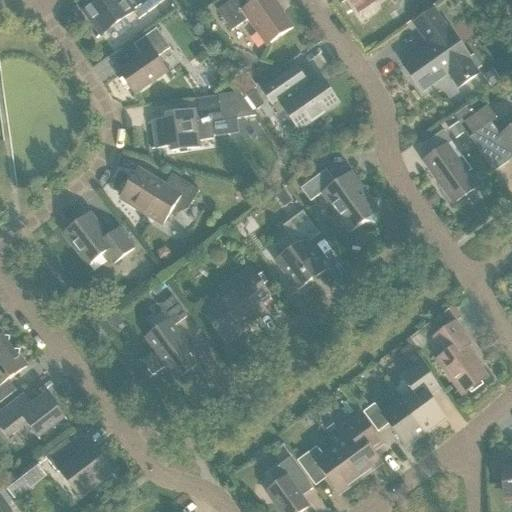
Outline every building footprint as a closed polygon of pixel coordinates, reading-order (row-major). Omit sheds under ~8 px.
[(89,9),(85,12),(102,36),(133,12),(139,20),(165,0),(96,0),(87,7),(89,9)] [(279,5),(275,0),(258,0),(249,6),(244,0),(233,0),(218,11),(232,31),(248,20),(267,46),(293,28),(278,6),(279,5)] [(378,0),(349,0),(359,13),(378,0)] [(449,33),(434,10),(414,24),(430,46),(403,65),(422,92),(452,71),(463,86),(479,75),(468,60),(470,58),(451,31),(449,33)] [(135,95),(168,73),(158,58),(171,49),(157,29),(134,45),(142,56),(119,72),(135,95)] [(274,105),(279,113),(285,109),(300,130),(338,104),(322,82),(311,89),(297,68),(263,91),(273,106),(274,105)] [(240,93),(219,96),(222,122),(257,116),(240,93)] [(172,152),(200,148),(199,142),(215,140),(211,115),(196,117),(195,111),(167,115),(168,120),(148,123),(148,124),(156,123),(159,147),(152,148),(152,149),(171,147),(172,152)] [(450,129),(456,138),(465,132),(459,123),(450,129)] [(492,123),(470,138),(494,173),(509,163),(507,160),(511,156),(511,128),(501,136),(492,123)] [(429,158),(423,162),(453,205),(478,188),(468,173),(471,170),(444,131),(421,147),(429,158)] [(336,183),(327,170),(301,189),(311,202),(323,194),(351,233),(365,223),(375,225),(379,200),(369,199),(350,173),(336,183)] [(165,187),(139,171),(122,199),(163,224),(180,197),(192,205),(200,191),(172,175),(165,187)] [(293,204),(284,192),(276,198),(285,210),(293,204)] [(304,212),(283,227),(297,246),(276,262),(287,277),(285,278),(296,293),(328,270),(308,243),(320,234),(304,212)] [(108,238),(90,214),(64,234),(89,266),(105,253),(114,264),(134,249),(119,229),(108,238)] [(207,312),(206,310),(205,311),(216,326),(214,327),(216,331),(219,329),(228,343),(245,330),(242,326),(264,311),(264,312),(265,311),(259,303),(270,296),(250,268),(221,289),(227,297),(207,312)] [(166,367),(177,381),(201,363),(175,327),(188,318),(172,297),(159,306),(170,322),(146,339),(156,353),(153,356),(163,370),(166,367)] [(113,329),(124,322),(119,314),(108,322),(113,329)] [(455,323),(433,338),(446,355),(437,362),(462,396),(488,377),(466,348),(470,345),(455,323)] [(0,355),(12,347),(0,331),(0,355)] [(409,346),(401,352),(407,360),(416,354),(409,346)] [(12,347),(0,355),(0,403),(12,394),(5,384),(27,367),(12,347)] [(422,364),(402,379),(413,394),(402,402),(425,433),(445,418),(428,396),(439,388),(422,364)] [(33,405),(25,395),(0,413),(0,427),(8,438),(27,424),(41,442),(42,441),(39,438),(64,418),(67,422),(68,421),(47,394),(33,405)] [(374,405),(363,413),(378,432),(388,425),(405,447),(425,433),(402,402),(382,416),(374,405)] [(336,447),(360,480),(381,464),(369,447),(379,441),(361,416),(343,428),(350,437),(336,447)] [(112,472),(92,446),(78,457),(73,451),(75,449),(68,440),(45,457),(58,473),(60,472),(79,497),(112,472)] [(327,478),(339,495),(360,480),(336,447),(323,457),(316,448),(297,462),(315,486),(327,478)] [(268,474),(276,485),(267,492),(281,511),(302,511),(308,508),(300,498),(312,489),(290,458),(268,474)] [(35,462),(2,487),(12,500),(46,475),(35,462)]
